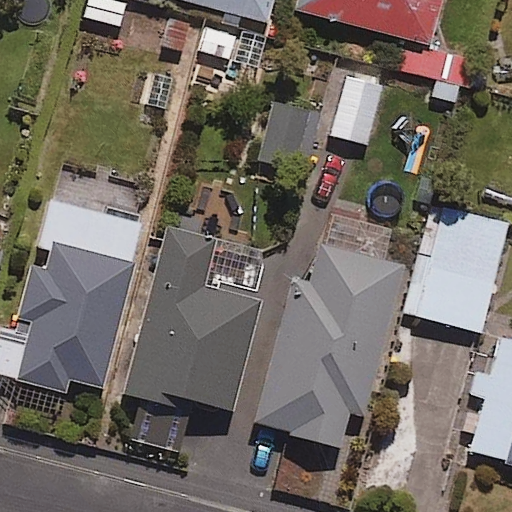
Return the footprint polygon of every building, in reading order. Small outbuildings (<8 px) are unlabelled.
[(128,2),(114,0),(89,0),(86,21),(124,28),(128,2)] [(209,0),(264,15),(268,0),(209,0)] [(287,0),(288,0),(423,35),(431,0),(287,0)] [(256,68),(210,59),(205,85),(251,94),(256,68)] [(354,137),(373,76),(341,66),(322,128),(354,137)] [(319,109),(273,96),(255,163),(301,175),(319,109)] [(467,326),(497,218),(437,201),(407,309),(467,326)] [(230,236),(157,216),(112,385),(159,397),(162,388),(229,406),(261,283),(221,272),(230,236)] [(356,409),(399,254),(309,229),(298,270),(285,267),(242,416),(333,442),(344,405),(356,409)] [(96,385),(129,259),(43,237),(38,258),(23,254),(8,312),(19,315),(4,373),(60,388),(63,376),(96,385)] [(511,420),(502,459),(511,461),(511,420)]
